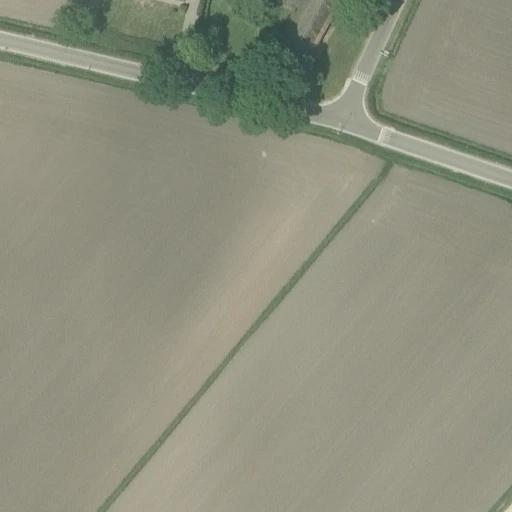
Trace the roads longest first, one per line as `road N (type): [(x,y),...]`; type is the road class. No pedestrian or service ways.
road 1 (unclassified): [(337,123),(0,42)]
road 2 (unclassified): [(511,182),(337,123)]
road 3 (unclassified): [(337,123),(396,0)]
